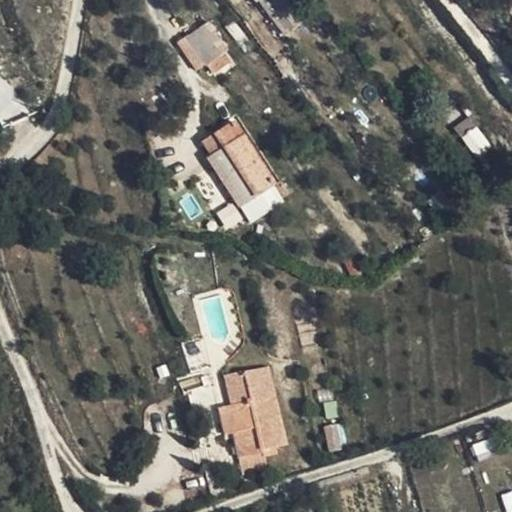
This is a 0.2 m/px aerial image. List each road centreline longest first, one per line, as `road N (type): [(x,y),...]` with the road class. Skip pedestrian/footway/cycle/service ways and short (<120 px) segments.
road 1 (track): [(210,511),(511,414)]
road 2 (track): [(0,319),(68,511)]
